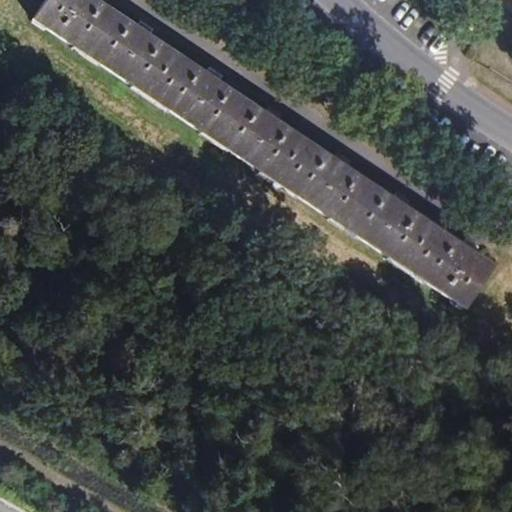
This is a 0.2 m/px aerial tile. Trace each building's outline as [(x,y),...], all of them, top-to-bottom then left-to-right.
[(200,79),(141,41),(129,33),(86,3),(80,0),(38,0),(24,22),(459,314),(487,272),(472,261),(459,253),(399,214),(387,206),(340,173),(329,166),(268,126),(256,118),(213,88),(200,79)] [(129,33),(141,41),(148,31),(141,26),(137,23),(129,33)] [(208,68),(200,79),(213,88),(220,77),(213,72),(208,68)] [(264,107),(256,118),(268,126),(276,115),(269,110),(264,107)] [(335,156),(329,166),(340,173),(346,163),(340,159),(335,156)] [(394,196),(387,206),(399,214),(405,202),(398,198),(394,196)] [(459,253),(472,261),(478,250),(471,246),(466,242),(459,253)]
